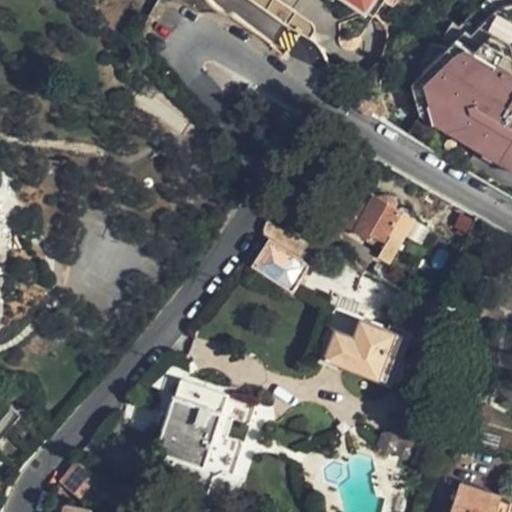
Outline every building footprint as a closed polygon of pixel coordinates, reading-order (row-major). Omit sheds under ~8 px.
[(339,0),(364,14),(370,3),(371,0),(339,0)] [(371,0),(370,3),(379,9),(384,0),(371,0)] [(453,131),(511,74),(511,0),(483,0),(468,16),(454,51),(456,52),(427,77),(440,124),(453,131)] [(454,51),(468,16),(460,25),(453,19),(441,46),(454,51)] [(456,52),(454,51),(441,46),(435,43),(411,75),(421,113),(440,124),(427,77),(456,52)] [(511,74),(453,131),(511,165),(511,74)] [(270,107),(250,89),(239,103),(258,122),(261,120),(302,158),(320,140),(311,132),(315,127),(274,103),(270,107)] [(367,102),(351,92),(344,104),(360,114),(367,102)] [(345,220),(357,200),(344,193),(333,213),(345,220)] [(369,207),(357,200),(345,220),(341,228),(371,244),(374,238),(385,244),(401,213),(398,211),(398,206),(396,201),(389,197),(381,198),(379,199),(375,198),(369,207)] [(331,219),(323,215),(320,220),(327,228),(331,219)] [(312,266),(271,240),(252,267),(293,294),(312,266)] [(372,257),(346,242),(345,242),(340,250),(367,267),(372,257)] [(354,301),(357,292),(348,290),(345,298),(354,301)] [(356,338),(362,321),(343,315),(331,330),(356,338)] [(410,336),(362,321),(356,338),(331,330),(329,331),(335,334),(327,362),(344,367),(396,383),(402,381),(408,362),(404,356),(410,336)] [(335,334),(329,331),(324,331),(316,357),(318,358),(315,366),(342,374),(344,367),(327,362),(335,334)] [(169,416),(163,434),(158,451),(165,454),(176,457),(206,467),(230,396),(182,381),(169,416)] [(211,468),(230,475),(240,445),(223,439),(230,418),(247,424),(254,404),(230,396),(206,467),(211,468)] [(156,431),(163,434),(169,416),(162,414),(156,431)] [(174,466),(176,457),(165,454),(163,462),(174,466)] [(206,467),(176,457),(174,466),(169,480),(204,491),(211,468),(206,467)] [(504,511),(506,506),(508,498),(465,486),(464,487),(457,511),(504,511)]
